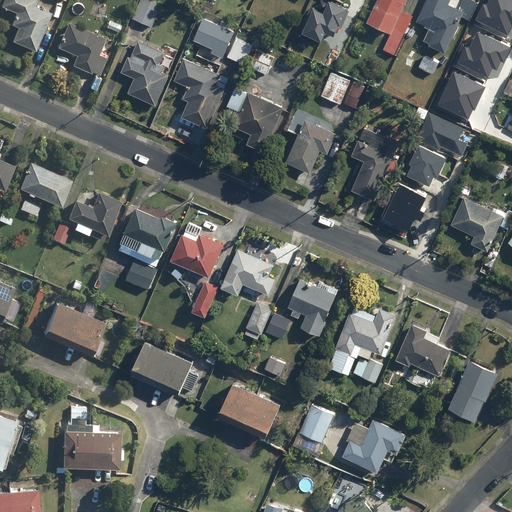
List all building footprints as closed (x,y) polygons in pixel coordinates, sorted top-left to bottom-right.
[(5,0),(3,6),(16,12),(11,23),(19,26),(13,41),(37,51),(53,12),(35,4),(36,0),(5,0)] [(163,3),(154,0),(141,0),(134,18),(154,26),(163,3)] [(408,0),(378,0),(369,21),(393,31),(385,49),(397,55),(415,15),(404,10),(408,0)] [(427,0),(418,20),(438,29),(431,44),(448,51),(467,10),(451,3),(452,0),(427,0)] [(484,4),(476,19),(507,35),(511,25),(511,0),(490,0),(488,6),(484,4)] [(314,9),(302,34),(321,42),(326,33),(333,36),(338,26),(341,27),(348,11),(329,2),(323,14),(314,9)] [(213,51),(226,56),(237,30),(205,17),(195,39),(215,47),(213,51)] [(124,26),(109,19),(105,27),(120,34),(124,26)] [(60,47),(77,55),(73,63),(91,72),(92,70),(100,74),(108,56),(100,53),(106,38),(69,20),(61,37),(63,38),(60,47)] [(465,47),(457,62),(488,78),(493,68),(496,69),(501,60),(504,62),(510,49),(478,33),(470,49),(465,47)] [(255,44),(238,37),(230,56),(246,63),(255,44)] [(136,77),(130,92),(158,104),(171,74),(165,71),(167,65),(162,63),(167,51),(140,40),(132,57),(129,56),(122,71),(136,77)] [(276,56),(258,48),(250,66),(269,74),(276,56)] [(336,56),(322,51),(318,59),(333,65),(336,56)] [(441,62),(426,54),(420,66),(435,74),(441,62)] [(191,100),(184,115),(210,127),(228,88),(219,84),(223,74),(186,57),(175,80),(190,86),(184,98),(191,100)] [(351,80),(333,72),(323,94),(342,102),(351,80)] [(485,86),(453,72),(438,106),(468,120),(473,109),(474,109),(485,86)] [(364,93),(352,88),(346,102),(358,107),(364,93)] [(285,107),(250,91),(235,125),(253,133),(249,142),(266,150),(285,107)] [(463,128),(429,112),(416,139),(439,150),(441,146),(461,155),(467,144),(458,140),(463,128)] [(339,133),(306,119),(287,162),(312,173),(322,150),(330,153),(339,133)] [(403,140),(389,134),(383,149),(360,139),(353,155),(366,160),(354,188),(378,199),(391,168),(396,170),(401,157),(396,155),(403,140)] [(0,199),(1,200),(6,188),(16,163),(0,156),(0,144),(1,141),(0,140),(0,199)] [(446,158),(418,145),(409,165),(413,166),(408,177),(429,187),(434,176),(437,178),(446,158)] [(44,164),(43,167),(31,161),(20,186),(62,205),(74,180),(57,173),(58,170),(44,164)] [(504,179),(511,166),(504,161),(496,174),(504,179)] [(399,184),(383,219),(410,231),(416,219),(420,221),(424,213),(420,211),(426,196),(399,184)] [(67,218),(78,222),(75,229),(88,235),(91,228),(109,236),(123,203),(99,193),(92,209),(75,201),(67,218)] [(507,214),(466,195),(453,223),(477,235),(474,242),(490,249),(507,214)] [(41,207),(25,200),(21,209),(37,216),(41,207)] [(162,217),(138,206),(126,232),(167,250),(179,222),(164,215),(162,217)] [(15,211),(4,207),(0,218),(11,222),(15,211)] [(72,227),(60,221),(52,239),(64,244),(72,227)] [(197,241),(183,235),(172,261),(210,277),(225,244),(200,233),(200,235),(197,241)] [(274,265),(238,250),(221,289),(239,296),(244,285),(270,296),(276,280),(269,277),(274,265)] [(159,269),(136,259),(128,278),(151,288),(159,269)] [(101,267),(93,285),(108,291),(111,284),(122,276),(101,267)] [(339,293),(302,277),(290,306),(295,308),(293,313),(301,317),(303,312),(308,314),(303,326),(322,334),(329,320),(328,319),(339,293)] [(0,278),(0,308),(5,310),(15,285),(0,278)] [(218,287),(205,281),(192,312),(205,317),(218,287)] [(275,307),(260,300),(248,327),(263,333),(275,307)] [(58,303),(47,329),(95,350),(106,324),(58,303)] [(376,320),(351,310),(337,346),(354,353),(358,343),(383,353),(399,314),(381,307),(376,320)] [(293,319),(276,311),(267,330),(284,338),(293,319)] [(430,329),(414,322),(398,359),(412,365),(414,362),(442,375),(454,348),(427,336),(430,329)] [(195,365),(146,343),(133,372),(181,394),(185,386),(193,390),(201,375),(192,371),(195,365)] [(363,354),(355,372),(377,381),(385,364),(363,354)] [(289,362),(273,355),(267,368),(283,375),(289,362)] [(501,371),(471,359),(451,406),(479,418),(488,398),(489,398),(501,371)] [(285,403),(236,381),(221,414),(269,436),(285,403)] [(337,414),(313,403),(300,431),(324,442),(337,414)] [(124,449),(120,448),(121,429),(111,429),(112,424),(92,423),(92,410),(88,409),(88,405),(71,404),(70,423),(66,423),(66,427),(65,465),(119,467),(120,459),(124,459),(124,449)] [(38,411),(24,406),(21,417),(35,421),(38,411)] [(0,466),(2,468),(18,419),(0,413),(0,466)] [(409,433),(375,418),(371,426),(357,420),(348,439),(351,441),(345,454),(381,471),(391,448),(400,453),(409,433)] [(10,486),(10,490),(0,490),(0,511),(40,511),(39,487),(17,489),(17,485),(10,486)] [(340,511),(376,511),(360,491),(343,506),(340,511)] [(286,505),(270,500),(266,511),(286,511),(285,511),(286,505)]
